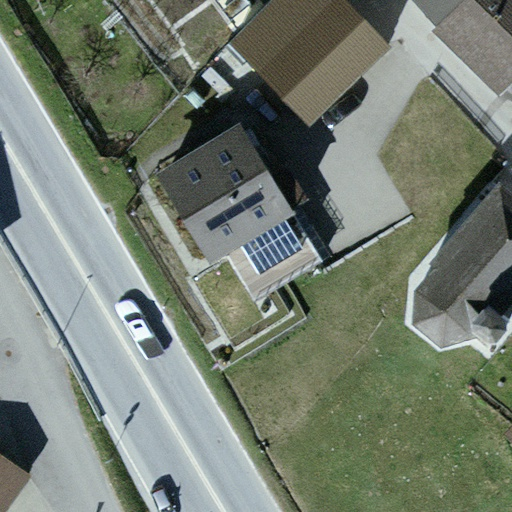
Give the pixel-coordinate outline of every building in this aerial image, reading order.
[(328,0),(284,0),(229,52),(286,114),(366,41),(328,0)] [(429,0),(452,22),(474,0),(429,0)] [(511,0),(474,0),(452,22),(511,80),(511,0)] [(305,264),(238,139),(156,183),(199,264),(234,245),(258,289),(305,264)] [(511,287),(511,200),(487,181),(394,297),(461,351),(511,287)] [(511,422),(495,440),(511,455),(511,422)] [(0,459),(0,492),(16,471),(0,459)]
